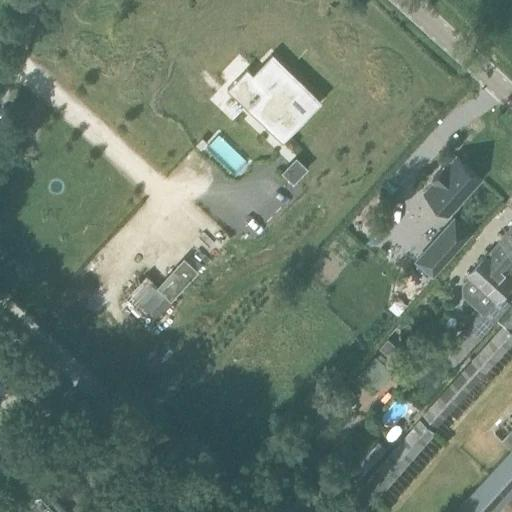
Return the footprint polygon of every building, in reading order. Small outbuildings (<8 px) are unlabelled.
[(320,100),(300,81),(297,83),(271,59),(255,76),(271,92),(254,109),(283,137),(320,100)] [(293,182),(308,167),(296,156),(282,171),(293,182)] [(487,179),(463,158),(428,196),(452,218),(487,179)] [(432,273),(470,232),(455,218),(417,259),(432,273)] [(511,224),(467,274),(493,298),(442,354),(437,349),(400,390),(419,407),(456,367),(454,365),(508,306),(505,304),(508,301),(501,294),(511,281),(511,275),(511,224)] [(32,365),(30,367),(15,383),(45,411),(62,393),(32,365)] [(392,392),(378,416),(390,423),(404,399),(392,392)] [(511,428),(502,439),(511,448),(511,447),(511,428)] [(363,462),(379,444),(373,438),(357,456),(363,462)] [(462,511),(497,511),(511,496),(511,447),(511,448),(457,507),(462,511)] [(49,485),(35,497),(48,511),(69,511),(70,511),(71,511),(82,511),(92,504),(66,475),(55,484),(56,486),(52,489),(49,485)]
